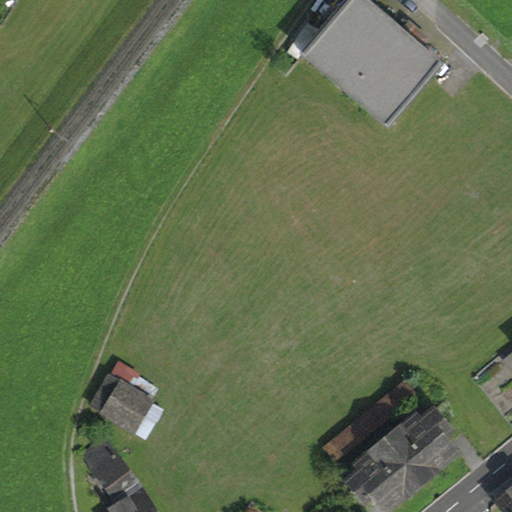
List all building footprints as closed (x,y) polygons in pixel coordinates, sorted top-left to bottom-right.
[(388,128),(441,65),(421,48),(400,31),(364,0),(349,0),(302,55),(388,128)] [(421,48),(429,39),(408,21),(400,31),(421,48)] [(109,377),(91,407),(132,431),(150,402),(109,377)] [(336,460),(414,396),(404,384),(327,448),(336,460)] [(357,465),(362,471),(348,482),(364,502),(368,499),(372,496),(385,511),(436,473),(435,471),(456,454),(442,438),(445,435),(450,431),(434,411),(420,423),(415,417),(357,465)] [(104,439),(84,454),(93,467),(114,452),(104,439)] [(126,500),(141,491),(114,452),(93,467),(120,505),(127,501),(126,500)] [(511,511),(511,489),(496,502),(504,511),(511,511)] [(156,511),(141,491),(126,500),(127,501),(120,505),(111,511),(156,511)]
